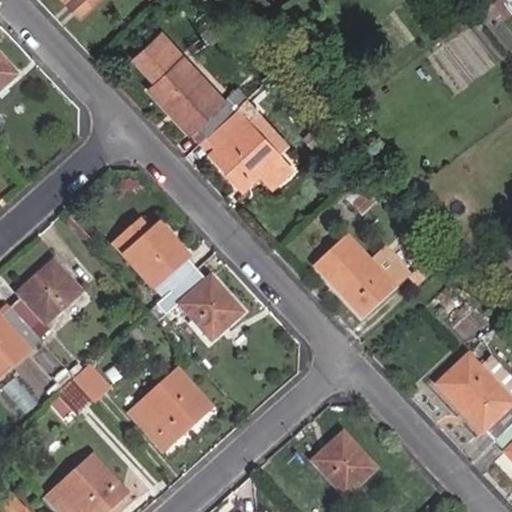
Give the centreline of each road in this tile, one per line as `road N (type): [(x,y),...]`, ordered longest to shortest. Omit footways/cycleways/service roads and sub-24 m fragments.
road 1 (residential): [(342,360),(127,124)]
road 2 (residential): [(171,511),(342,360)]
road 3 (residential): [(487,511),(342,360)]
road 4 (residential): [(127,124),(10,0)]
road 5 (residential): [(127,124),(0,236)]
